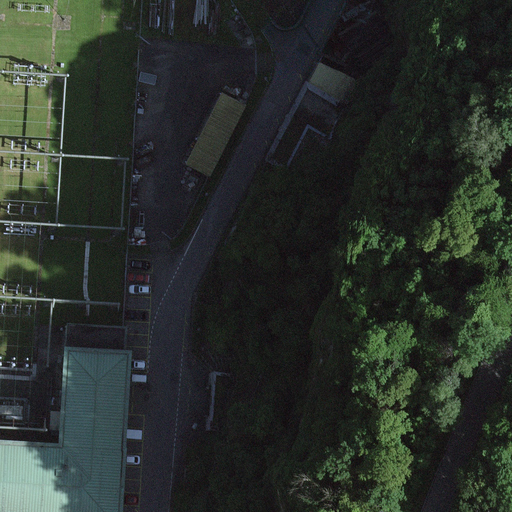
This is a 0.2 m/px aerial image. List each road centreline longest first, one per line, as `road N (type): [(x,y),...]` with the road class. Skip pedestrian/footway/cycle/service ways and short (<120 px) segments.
road 1 (residential): [(153,511),(179,294),(265,112),(329,0)]
road 2 (unclassified): [(438,511),(511,345)]
